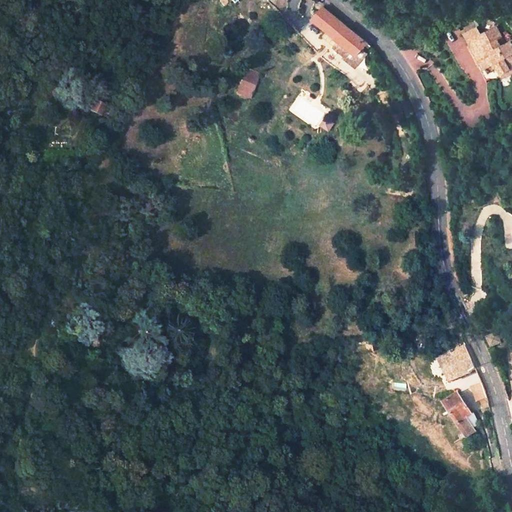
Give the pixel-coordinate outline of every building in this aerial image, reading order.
[(370,42),(320,3),(311,15),(339,38),(356,52),(363,42),(367,46),(370,42)] [(478,48),(485,58),(482,60),(486,66),(490,64),(493,68),(501,63),(503,66),(506,64),(511,71),(511,70),(511,39),(510,41),(498,25),(485,34),(480,27),(468,35),(478,48)] [(359,54),(356,52),(339,38),(333,48),(353,62),(359,54)] [(474,50),(482,60),(485,58),(478,48),(474,50)] [(245,61),(235,87),(248,92),(258,66),(245,61)] [(103,105),(93,101),(89,110),(98,114),(103,105)] [(494,335),(485,339),(489,348),(498,344),(494,335)] [(465,345),(439,360),(450,381),(468,371),(475,367),(465,345)] [(468,371),(474,384),(481,382),(475,367),(468,371)] [(484,410),(490,410),(487,395),(481,382),(474,384),(482,409),(482,410),(484,410)] [(443,402),(451,397),(448,393),(445,395),(444,393),(439,396),(443,402)] [(451,397),(443,402),(457,422),(466,436),(475,430),(473,427),(479,423),(472,412),(470,414),(470,413),(458,393),(451,397)]
